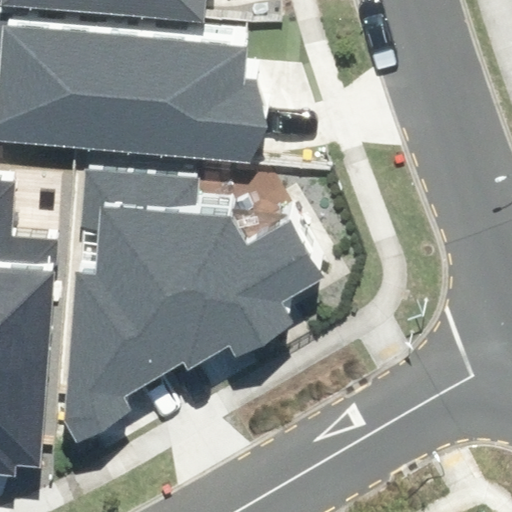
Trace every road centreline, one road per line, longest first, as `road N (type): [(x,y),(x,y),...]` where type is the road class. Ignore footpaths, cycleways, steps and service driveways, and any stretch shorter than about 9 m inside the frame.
road 1 (residential): [(239,511),(511,361)]
road 2 (residential): [(434,0),(511,257)]
